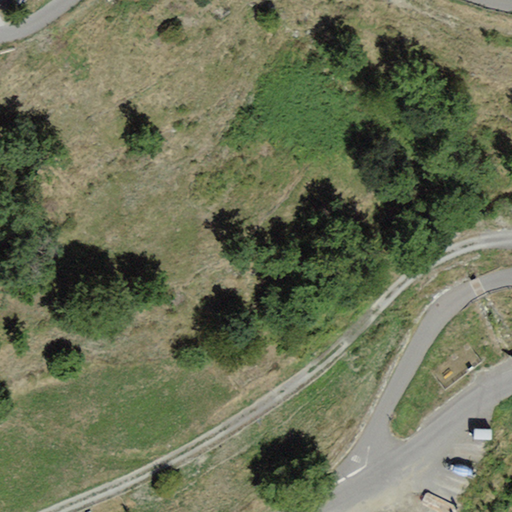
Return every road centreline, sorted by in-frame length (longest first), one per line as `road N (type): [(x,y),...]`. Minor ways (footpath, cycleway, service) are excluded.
road 1 (track): [(51,511),(177,456),(266,402),(347,338),(408,274),(474,241),(511,237)]
road 2 (unclassified): [(365,482),(376,429),(440,313),(470,288),(511,277)]
road 3 (unclassified): [(365,482),(482,392),(511,381)]
